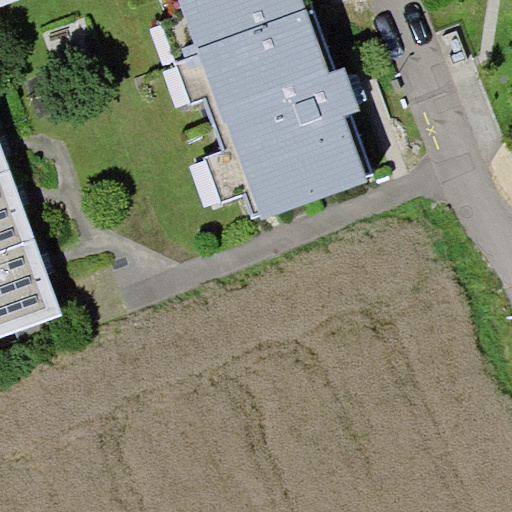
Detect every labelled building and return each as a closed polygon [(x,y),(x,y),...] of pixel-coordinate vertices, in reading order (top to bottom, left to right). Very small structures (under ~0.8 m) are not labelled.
[(182,0),(207,63),(318,21),(310,0),(182,0)] [(207,63),(263,209),(374,166),(318,21),(207,63)] [(0,179),(18,173),(0,122),(0,179)] [(0,179),(0,260),(41,247),(18,173),(0,179)] [(0,334),(64,314),(41,247),(0,260),(0,334)]
